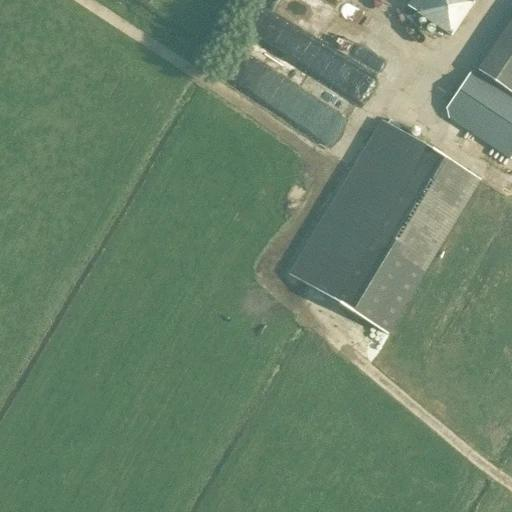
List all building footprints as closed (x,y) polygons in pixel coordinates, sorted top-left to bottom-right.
[(365,60),(379,35),(314,0),(268,0),(266,6),(365,60)] [(412,0),(407,7),(418,15),(427,0),(412,0)] [(250,44),(352,97),(365,72),(264,19),(250,44)] [(511,22),(478,73),(511,95),(511,22)] [(511,161),(511,159),(511,101),(471,73),(443,115),(511,161)] [(383,122),(325,217),(289,276),(388,335),(481,181),(383,122)]
